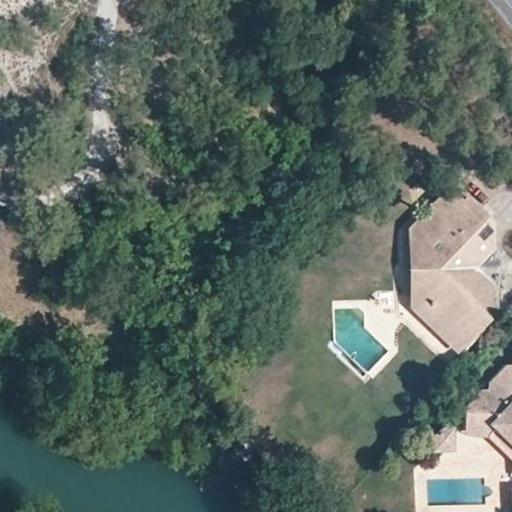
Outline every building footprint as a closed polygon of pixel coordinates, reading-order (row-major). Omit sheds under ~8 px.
[(425,281),(431,281),(432,301),(428,302),(425,304),(426,307),(467,346),(497,315),(497,297),(489,296),(488,276),(482,275),(481,260),(486,260),(487,241),(496,241),(495,225),(466,197),(439,202),(439,213),(429,213),(422,220),(422,266),(416,271),(425,281)] [(428,302),(432,301),(431,281),(425,281),(416,271),(422,266),(422,220),(412,228),(412,278),(412,309),(460,353),(467,346),(426,307),(425,304),(428,302)] [(489,296),(497,297),(496,246),(496,241),(487,241),(486,260),(481,260),(482,275),(488,276),(489,296)] [(511,390),(511,370),(503,371),(498,377),(511,390)] [(478,432),(494,432),(511,448),(511,390),(498,377),(489,386),(492,398),(476,413),(478,432)] [(467,433),(467,444),(491,444),(502,456),(511,465),(511,448),(494,432),(478,432),(476,413),(466,413),(467,433)] [(444,434),(436,443),(437,457),(452,456),(452,434),(444,434)]
